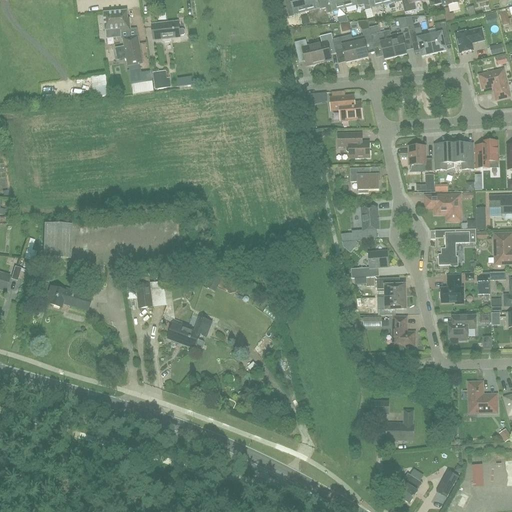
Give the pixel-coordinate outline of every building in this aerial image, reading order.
[(294,15),(306,12),(303,0),(290,0),(292,6),(286,8),(288,17),(294,16),(294,15)] [(303,0),(306,12),(319,9),(319,10),(325,9),(324,4),(322,0),(317,0),(303,0)] [(332,11),(345,8),(342,0),(329,0),(330,3),(324,4),(325,9),(326,14),(332,13),(332,11)] [(342,0),(345,8),(357,5),(358,7),(364,5),(362,1),(362,0),(342,0)] [(370,8),(383,5),(381,0),(368,0),(362,1),(364,5),(365,11),(371,10),(370,8)] [(401,0),(402,2),(404,13),(416,10),(414,3),(421,1),(420,0),(401,0)] [(448,6),(459,3),(457,0),(440,0),(441,4),(443,9),(449,8),(448,6)] [(502,24),(503,26),(510,25),(506,12),(505,10),(497,12),(500,25),(502,24)] [(131,30),(130,24),(130,19),(128,19),(127,11),(104,13),(105,31),(106,40),(121,38),(121,40),(123,39),(124,46),(126,59),(128,67),(143,64),(138,37),(137,29),(131,30)] [(180,38),(180,36),(184,36),(185,34),(185,31),(183,29),(179,30),(179,23),(160,24),(160,26),(152,27),(153,40),(162,40),(162,42),(164,43),(170,43),(171,41),(171,39),(180,38)] [(449,36),(446,23),(434,25),(436,35),(429,36),(434,55),(446,52),(443,38),(449,36)] [(401,33),(391,36),(390,31),(389,31),(396,58),(407,55),(403,42),(411,40),(409,31),(408,28),(400,30),(401,33)] [(422,58),(434,55),(429,36),(423,38),(420,28),(409,31),(411,40),(412,45),(418,43),(422,58)] [(384,61),(396,58),(389,31),(371,36),(369,29),(362,31),(363,37),(352,39),(354,44),(353,44),(357,61),(368,58),(365,45),(372,43),(374,49),(381,47),(384,61)] [(469,32),(455,35),(459,55),(473,51),(472,44),(484,41),(482,29),(469,32)] [(335,52),(333,40),(331,35),(320,37),(321,43),(314,45),(319,64),(332,61),(330,56),(336,55),(335,52)] [(348,45),(346,37),(333,40),(335,52),(343,50),(346,64),(357,61),(353,44),(348,45)] [(307,46),(306,41),(294,43),(298,57),(304,56),(306,67),(319,64),(314,45),(307,46)] [(492,51),(494,57),(506,53),(504,47),(492,51)] [(506,56),(496,59),(498,66),(508,64),(506,56)] [(496,100),(509,97),(503,71),(479,77),(482,89),(493,87),(496,100)] [(96,94),(108,93),(106,76),(95,76),(96,94)] [(166,77),(154,78),(155,90),(168,88),(166,77)] [(152,80),(131,83),(132,94),(154,91),(152,80)] [(362,119),(361,104),(346,105),(345,98),(330,99),(331,111),(340,110),(341,121),(362,119)] [(349,153),(349,159),(369,158),(369,143),(361,143),(359,141),(359,134),(338,135),(338,147),(346,147),(346,151),(347,153),(349,153)] [(483,146),(476,147),(476,169),(498,168),(497,142),(483,142),(483,146)] [(461,164),(461,170),(474,170),(473,144),(453,145),(454,164),(461,164)] [(453,145),(434,145),(434,171),(447,171),(447,164),(454,164),(453,145)] [(410,172),(432,172),(432,159),(425,159),(424,147),(409,147),(410,172)] [(358,183),(358,194),(369,194),(368,191),(379,191),(378,169),(350,169),(350,183),(358,183)] [(459,196),(434,197),(434,204),(435,204),(436,215),(447,214),(447,222),(454,221),(458,221),(458,214),(460,214),(459,196)] [(490,208),(501,208),(501,215),(504,215),(505,219),(506,220),(511,219),(511,196),(489,197),(490,208)] [(355,231),(356,238),(368,237),(367,231),(379,230),(377,208),(361,209),(363,231),(355,231)] [(70,259),(71,226),(44,225),(43,258),(70,259)] [(441,255),(438,255),(438,266),(456,266),(456,244),(469,244),(469,233),(445,233),(445,249),(441,249),(441,255)] [(495,257),(497,257),(498,265),(511,264),(511,246),(511,235),(494,235),(495,257)] [(35,241),(30,239),(24,259),(33,262),(36,252),(32,251),(35,241)] [(387,252),(368,254),(369,268),(351,270),(352,279),(375,277),(374,268),(388,267),(387,252)] [(17,281),(18,279),(24,281),(27,271),(21,269),(15,267),(11,280),(17,281)] [(506,281),(505,273),(489,273),(490,281),(506,281)] [(0,290),(5,292),(10,277),(0,274),(0,290)] [(441,289),(441,303),(455,303),(455,304),(463,304),(463,288),(461,289),(460,276),(448,277),(448,289),(441,289)] [(136,286),(137,286),(139,309),(153,307),(153,306),(166,305),(164,283),(151,285),(149,278),(135,280),(136,286)] [(392,279),(377,279),(377,292),(385,292),(385,298),(405,297),(405,285),(392,286),(392,279)] [(480,284),(480,294),(490,293),(489,283),(480,284)] [(87,312),(92,297),(66,289),(65,292),(51,288),(46,304),(61,309),(63,303),(67,304),(67,306),(87,312)] [(380,310),(380,316),(395,316),(395,310),(406,309),(405,297),(385,298),(385,310),(380,310)] [(480,314),(480,324),(491,324),(491,314),(480,314)] [(449,338),(458,338),(458,341),(467,341),(467,338),(468,338),(467,331),(469,329),(476,329),(475,316),(462,317),(462,324),(449,324),(449,338)] [(382,318),(364,318),(364,328),(382,327),(382,318)] [(414,346),(414,333),(406,333),(406,318),(393,318),(393,346),(414,346)] [(195,350),(195,349),(200,351),(202,350),(204,345),(203,343),(198,341),(201,335),(207,337),(210,328),(198,323),(195,332),(174,324),(168,339),(195,350)] [(469,410),(477,410),(477,413),(496,413),(496,396),(488,396),(482,397),(482,383),(468,384),(469,410)] [(388,415),(389,403),(372,402),(371,414),(388,415)] [(413,442),(414,425),(413,425),(413,412),(404,411),(404,424),(387,424),(386,441),(413,442)] [(505,442),(511,438),(511,435),(509,429),(501,433),(505,442)] [(511,460),(507,461),(506,453),(466,456),(468,486),(507,483),(507,488),(511,487),(511,460)] [(444,478),(436,492),(447,498),(455,484),(459,477),(448,471),(444,478)] [(417,491),(422,483),(408,474),(402,482),(404,483),(396,495),(410,504),(418,492),(417,491)]
